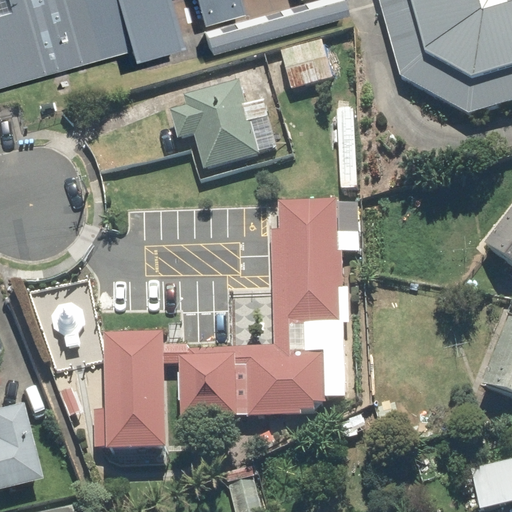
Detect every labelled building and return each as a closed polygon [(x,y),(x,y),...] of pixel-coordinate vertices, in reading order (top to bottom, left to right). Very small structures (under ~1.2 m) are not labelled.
[(10,0),(11,3),(0,6),(0,84),(129,47),(132,54),(183,39),(171,0),(10,0)] [(239,0),(198,0),(204,20),(242,9),(239,0)] [(343,0),(318,0),(202,32),(208,50),(347,13),(343,0)] [(511,6),(484,15),(480,0),(377,0),(401,81),(466,119),(511,106),(511,6)] [(328,41),(283,53),(294,92),(338,81),(328,41)] [(242,83),(192,96),(195,108),(173,114),(181,144),(197,140),(206,173),(265,158),(264,154),(279,150),(273,128),(255,133),(242,83)] [(334,394),(334,351),(308,351),(309,328),(343,329),(344,259),(360,260),(360,208),(339,208),(339,199),(280,199),(280,232),(272,232),(271,349),(170,348),(170,338),(109,338),(108,410),(96,409),(95,450),(108,450),(108,457),(170,458),(171,370),(185,370),(184,423),(306,424),(306,417),(317,417),(317,407),(327,407),(328,394),(334,394)] [(511,212),(487,246),(511,265),(511,212)] [(511,318),(484,389),(511,399),(511,318)] [(0,494),(41,486),(25,408),(0,411),(0,494)] [(511,463),(473,471),(480,510),(511,504),(511,463)] [(266,511),(259,479),(230,486),(236,511),(266,511)]
